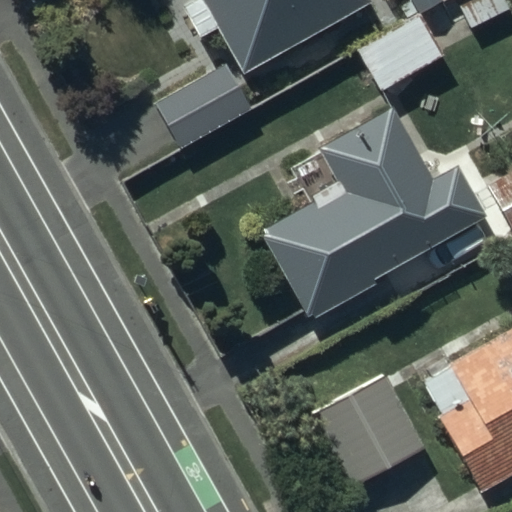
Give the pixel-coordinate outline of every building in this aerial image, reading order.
[(198,0),(234,64),(349,0),(198,0)] [(446,9),(358,60),(381,100),(443,64),(435,49),(461,34),(446,9)] [(243,105),(217,60),(148,99),(173,144),(243,105)] [(432,189),(390,116),(325,153),(349,195),(272,239),(313,312),(479,218),(455,176),(432,189)] [(511,170),(487,186),(511,228),(511,170)] [(511,462),(511,325),(418,376),(476,482),(511,462)] [(410,442),(373,373),(305,409),(342,478),(410,442)]
